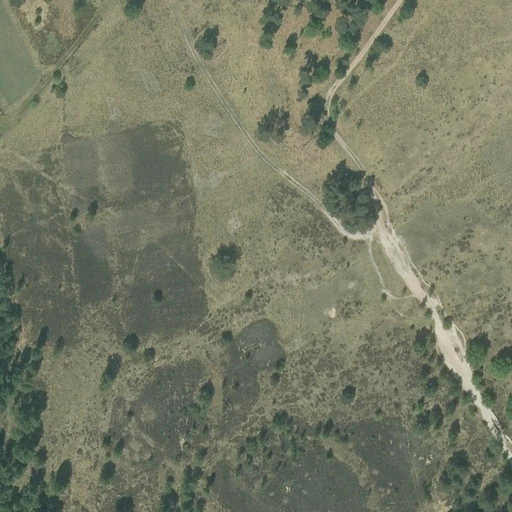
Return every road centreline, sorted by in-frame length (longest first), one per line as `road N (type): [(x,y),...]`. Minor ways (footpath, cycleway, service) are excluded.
road 1 (track): [(511,456),(381,233),(364,171),(327,122),(325,96),(398,0)]
road 2 (track): [(169,0),(219,97),(261,155),(342,229),(381,233)]
road 3 (track): [(0,120),(14,118),(110,0)]
